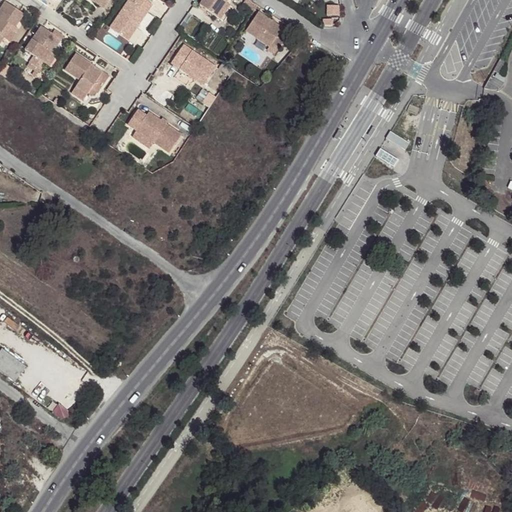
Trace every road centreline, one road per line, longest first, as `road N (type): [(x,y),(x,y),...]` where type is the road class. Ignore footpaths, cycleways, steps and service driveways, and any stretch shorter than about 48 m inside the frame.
road 1 (tertiary): [(363,62),(242,255),(84,445)]
road 2 (track): [(128,391),(0,294)]
road 3 (residential): [(138,76),(25,0)]
